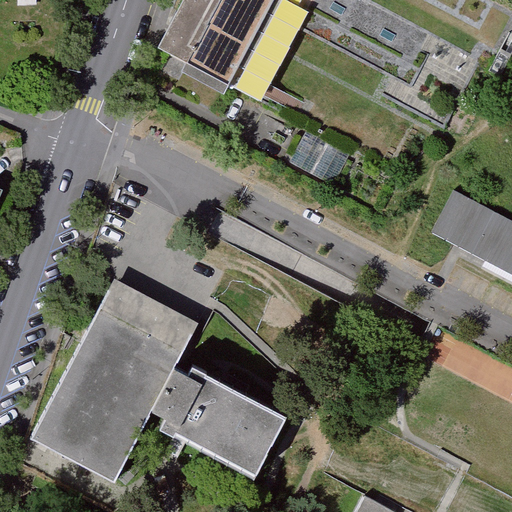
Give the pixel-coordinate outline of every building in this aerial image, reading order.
[(193,0),(165,55),(193,69),(188,80),(232,102),(285,0),(193,0)] [(356,154),(311,130),(293,166),(337,189),(356,154)] [(511,223),(454,193),(433,234),(511,274),(511,223)] [(200,324),(116,280),(32,443),(116,487),(151,420),(169,430),(165,437),(255,483),(289,418),(193,368),(188,378),(176,371),(200,324)] [(395,511),(366,496),(358,511),(395,511)]
